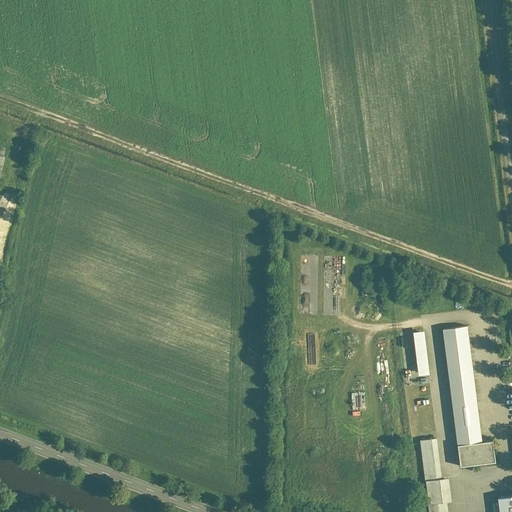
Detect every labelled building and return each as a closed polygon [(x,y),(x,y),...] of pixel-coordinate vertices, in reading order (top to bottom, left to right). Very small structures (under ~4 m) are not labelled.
[(463,326),(438,329),(453,444),(478,440),(463,326)] [(419,330),(408,331),(413,374),(425,372),(419,330)] [(433,437),(418,439),(423,479),(438,477),(433,437)] [(453,444),(452,444),(455,466),(492,461),(489,439),(478,440),(453,444)] [(443,501),(445,501),(442,476),(438,477),(423,479),(426,503),(443,501)] [(511,511),(511,494),(491,497),(493,511),(511,511)] [(426,503),(426,511),(444,511),(443,501),(426,503)]
